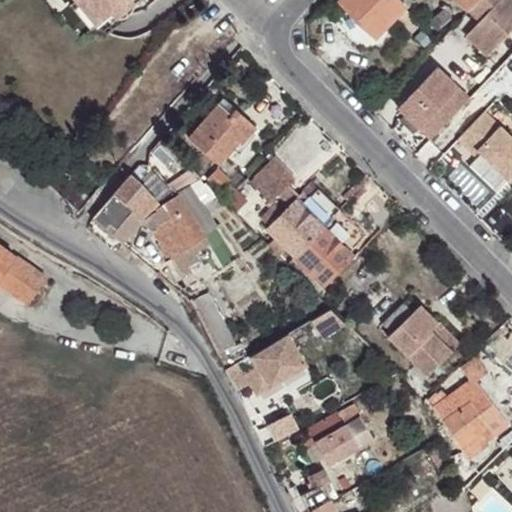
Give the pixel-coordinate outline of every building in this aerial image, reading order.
[(137,0),(124,0),(109,14),(101,5),(88,16),(74,1),(68,6),(89,31),(104,18),(109,25),(137,0)] [(73,0),(74,1),(88,16),(101,5),(109,14),(124,0),(73,0)] [(374,36),(397,13),(403,8),(395,0),(341,0),(339,3),(374,36)] [(456,0),(469,11),(479,0),(456,0)] [(511,0),(500,0),(501,0),(480,22),(467,35),(489,55),(511,30),(511,0)] [(500,0),(479,0),(469,11),(480,22),(501,0),(500,0)] [(450,17),(448,15),(452,12),(446,5),(429,21),(436,29),(450,17)] [(414,32),(421,25),(403,8),(397,13),(414,32)] [(372,75),(386,89),(399,72),(410,61),(397,48),(383,63),(372,75)] [(397,110),(429,141),(468,101),(435,70),(397,110)] [(233,116),(238,111),(224,99),(219,104),(233,116)] [(257,127),(238,111),(233,116),(219,104),(190,139),(220,165),(234,148),(237,151),(257,127)] [(201,178),(190,168),(166,182),(173,194),(188,184),(201,178)] [(210,178),(221,189),(229,181),(218,171),(210,178)] [(167,207),(130,177),(91,220),(124,246),(144,222),(149,219),(167,207)] [(228,199),(234,192),(228,186),(220,193),(228,199)] [(285,195),(292,203),(301,194),(294,187),(285,195)] [(245,200),(237,193),(227,203),(234,209),(245,200)] [(277,238),(269,246),(279,255),(287,246),(295,255),(325,224),(298,198),(268,229),(277,238)] [(178,200),(167,207),(149,219),(174,256),(202,236),(178,200)] [(366,232),(341,208),(325,224),(295,255),(294,257),(324,286),(352,257),(348,251),(366,232)] [(149,219),(144,222),(183,280),(203,267),(194,254),(207,244),(202,236),(174,256),(149,219)] [(0,249),(0,282),(1,282),(16,260),(0,249)] [(47,279),(16,260),(1,282),(30,302),(47,279)] [(430,329),(437,322),(420,305),(412,310),(403,301),(381,322),(390,332),(386,335),(425,376),(451,352),(430,329)] [(195,312),(218,355),(230,348),(209,305),(206,307),(195,312)] [(348,323),(331,308),(311,320),(322,338),(348,323)] [(458,345),(437,322),(430,329),(451,352),(458,345)] [(288,334),(252,356),(257,366),(245,374),(257,394),(306,364),(288,334)] [(480,366),(475,359),(463,369),(468,375),(480,366)] [(234,365),(227,369),(233,379),(240,376),(234,365)] [(507,427),(472,380),(436,410),(471,457),(490,443),(488,440),(507,427)] [(436,393),(434,391),(426,399),(431,405),(445,391),(442,387),(436,393)] [(345,405),(294,434),(302,448),(314,441),(323,457),(327,464),(371,439),(360,418),(344,426),(342,423),(352,417),(345,405)] [(323,457),(314,441),(302,448),(311,463),(323,457)] [(428,450),(434,462),(446,456),(439,445),(428,450)] [(453,456),(456,463),(463,460),(460,453),(453,456)] [(309,511),(311,511),(334,498),(337,497),(322,469),(309,476),(311,481),(308,483),(312,490),(302,495),(295,484),(285,488),(296,511),(299,511),(308,508),(309,511)] [(474,488),(479,494),(484,489),(479,484),(474,488)] [(341,511),(334,498),(311,511),(341,511)]
